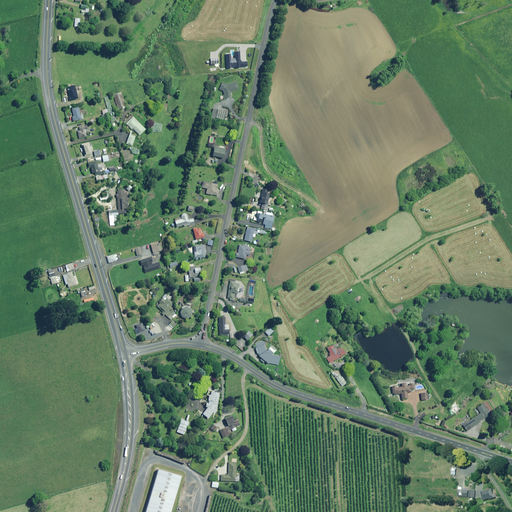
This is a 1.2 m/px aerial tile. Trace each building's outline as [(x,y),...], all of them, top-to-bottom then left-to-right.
[(232,93),(231,92),(238,89),(236,82),(226,86),(222,84),(219,89),(223,92),(225,99),(232,96),(231,94),(232,93)] [(70,92),(68,92),(69,97),(68,97),(69,101),(77,99),(75,88),(69,89),(70,92)] [(125,106),(121,92),(113,95),(118,109),(125,106)] [(81,119),(83,119),(82,115),(80,115),(78,107),(72,109),(73,117),(72,117),(73,122),(81,120),(81,119)] [(210,118),(215,120),(215,118),(224,120),(225,117),(227,118),(228,113),(213,109),(210,118)] [(129,134),(125,144),(132,146),(135,137),(131,135),(133,130),(139,136),(145,130),(133,117),(126,124),(131,130),(129,134)] [(86,125),(78,127),(79,131),(77,132),(79,139),(86,137),(85,133),(89,132),(88,128),(87,128),(86,125)] [(91,153),(90,151),(93,150),(92,147),(89,148),(88,143),(82,145),(85,154),(91,153)] [(225,150),(214,147),(212,156),(223,159),(225,150)] [(98,172),(97,161),(87,163),(88,168),(90,167),(92,174),(95,173),(95,176),(102,174),(102,171),(98,172)] [(217,190),(218,185),(202,182),(201,188),(206,189),(205,194),(218,196),(219,190),(217,190)] [(269,191),(262,189),(259,203),(262,204),(260,209),(266,211),(268,204),(267,204),(269,194),(268,194),(269,191)] [(116,197),(117,197),(117,210),(108,211),(108,216),(118,216),(118,214),(125,214),(125,206),(127,206),(127,201),(128,201),(128,197),(126,197),(126,194),(124,194),(123,191),(121,190),(118,190),(117,192),(117,195),(115,195),(116,197)] [(273,216),(257,213),(256,217),(257,217),(257,222),(262,223),(262,225),(264,225),(264,228),(270,230),(273,216)] [(182,219),(174,221),(176,227),(183,225),(184,227),(194,225),(193,219),(188,220),(186,216),(182,217),(182,219)] [(255,229),(246,227),(244,241),(251,242),(253,234),(257,235),(257,233),(255,232),(255,229)] [(200,233),(199,228),(193,229),(195,240),(204,238),(203,233),(200,233)] [(151,245),(153,253),(154,253),(154,255),(159,254),(158,252),(162,251),(160,246),(157,247),(157,244),(151,245)] [(238,252),(237,251),(235,257),(245,259),(246,255),(248,256),(250,247),(245,245),(244,247),(239,246),(238,252)] [(142,255),(140,246),(132,248),(133,252),(135,252),(136,256),(142,255)] [(204,258),(204,246),(193,246),(194,253),(194,258),(204,258)] [(117,259),(116,254),(106,257),(108,263),(116,261),(116,260),(117,259)] [(159,263),(152,265),(151,263),(152,262),(151,257),(140,261),(141,266),(142,265),(145,273),(161,269),(159,263)] [(74,269),(72,263),(65,266),(67,272),(74,269)] [(194,268),(194,267),(190,267),(190,271),(188,271),(189,278),(198,277),(198,272),(200,271),(200,268),(194,268)] [(76,285),(72,272),(66,274),(67,274),(62,276),(65,285),(67,284),(68,287),(76,285)] [(234,282),(229,281),(227,298),(229,299),(229,300),(233,301),(234,295),(237,295),(239,284),(234,284),(234,282)] [(241,305),(246,305),(246,302),(253,303),(253,298),(248,298),(248,297),(239,296),(239,301),(241,302),(241,305)] [(170,301),(166,298),(164,300),(162,298),(159,302),(160,303),(157,307),(162,312),(161,314),(163,316),(164,315),(171,320),(175,316),(168,310),(172,306),(169,302),(170,301)] [(180,310),(180,311),(179,313),(180,314),(180,315),(181,316),(181,317),(182,318),(183,318),(184,319),(185,319),(186,319),(187,319),(188,319),(189,318),(190,317),(191,316),(192,316),(192,314),(192,313),(192,312),(192,311),(192,310),(191,309),(190,308),(189,307),(188,307),(187,306),(185,306),(184,307),(183,307),(182,307),(181,308),(181,309),(180,310)] [(225,310),(218,311),(219,330),(219,336),(228,335),(228,330),(224,330),(224,326),(227,325),(227,317),(225,317),(225,310)] [(252,335),(247,331),(242,336),(246,341),(252,335)] [(263,341),(254,344),(256,348),(255,348),(257,354),(258,354),(258,355),(258,356),(260,358),(259,360),(263,364),(264,362),(267,364),(269,364),(277,366),(280,356),(273,355),(272,356),(271,356),(272,354),(273,354),(276,351),(270,345),(266,350),(263,341)] [(336,351),(332,345),(327,349),(330,353),(329,354),(330,356),(326,359),(329,364),(345,354),(341,348),(336,351)] [(341,377),(337,377),(335,378),(342,387),(346,384),(341,377)] [(398,384),(398,386),(391,387),(392,396),(400,394),(401,399),(407,398),(406,393),(411,392),(411,390),(414,390),(413,383),(408,384),(408,386),(405,386),(405,383),(398,384)] [(217,410),(219,393),(210,392),(210,395),(209,395),(208,401),(206,401),(206,408),(207,408),(202,414),(209,419),(213,413),(214,414),(217,410)] [(489,415),(482,404),(476,408),(480,413),(470,420),(469,418),(462,422),(463,423),(461,424),(466,432),(478,424),(478,423),(489,415)] [(234,422),(232,416),(224,419),(228,427),(219,430),(223,439),(229,436),(227,431),(239,426),(237,421),(234,422)] [(188,423),(181,420),(176,432),(183,435),(188,423)] [(236,463),(228,463),(228,475),(221,475),(220,481),(238,482),(238,475),(235,475),(236,463)] [(146,511),(170,511),(180,477),(158,471),(146,511)] [(462,487),(458,487),(458,497),(468,497),(468,488),(462,488),(462,487)] [(493,494),(492,489),(481,491),(483,501),(497,497),(496,494),(493,494)]
